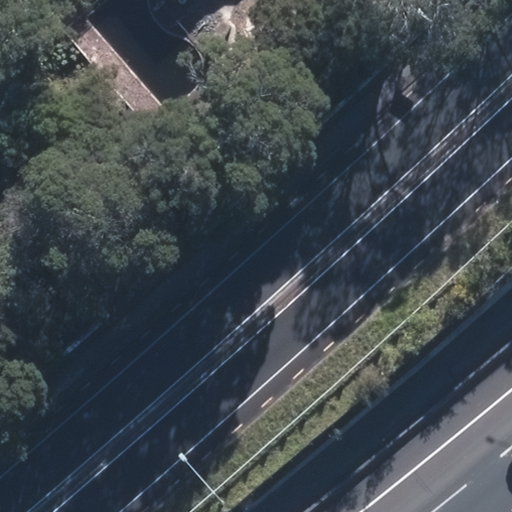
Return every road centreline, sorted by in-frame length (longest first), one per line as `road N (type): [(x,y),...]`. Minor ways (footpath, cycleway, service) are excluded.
road 1 (secondary): [(0,499),(511,45)]
road 2 (tertiary): [(511,127),(84,511)]
